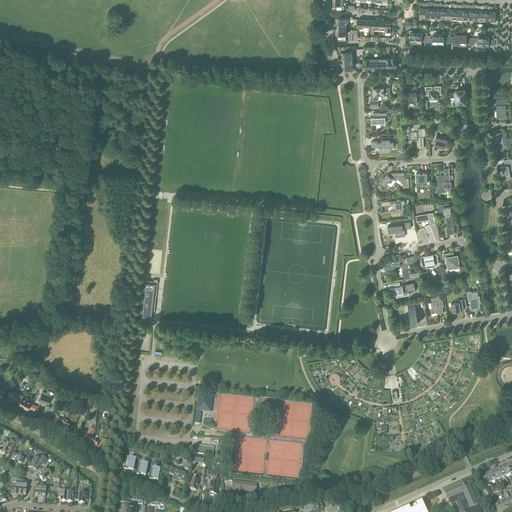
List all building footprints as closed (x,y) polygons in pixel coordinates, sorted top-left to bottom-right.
[(332,0),(332,4),(338,5),(337,9),(342,9),(342,0),(332,0)] [(499,15),(496,15),(496,12),(490,11),(490,21),(495,21),(495,24),(498,24),(499,15)] [(337,29),(336,29),(335,35),(340,35),(340,40),(345,40),(346,33),(346,30),(337,29)] [(483,36),(483,46),(489,46),(489,44),(491,44),(491,45),(494,45),(495,35),(489,35),(489,36),(483,36)] [(396,56),(396,58),(391,58),(391,67),(397,67),(397,65),(400,64),(398,56),(396,56)] [(425,96),(429,95),(429,100),(438,99),(438,95),(441,95),(441,86),(434,86),(434,87),(432,87),(432,86),(425,87),(425,96)] [(378,100),(378,95),(381,95),(381,96),(390,96),(390,88),(384,88),(384,87),(373,88),(373,91),(370,91),(371,101),(370,101),(370,106),(371,106),(371,108),(378,108),(378,106),(379,106),(378,100)] [(416,92),(414,92),(414,87),(412,87),(411,87),(406,88),(406,93),(409,93),(409,95),(408,95),(405,95),(405,102),(413,102),(414,103),(414,104),(415,104),(416,104),(417,104),(417,103),(417,102),(420,102),(420,95),(417,95),(416,95),(416,92)] [(450,104),(465,103),(465,90),(455,91),(455,92),(450,92),(450,104)] [(492,100),(492,108),(494,108),(495,110),(497,110),(498,117),(500,117),(501,119),(507,119),(506,112),(505,108),(506,108),(506,100),(492,100)] [(381,126),(380,123),(385,123),(385,118),(389,118),(389,113),(373,113),(373,118),(371,118),(371,124),(376,124),(376,127),(381,126)] [(425,127),(420,127),(420,125),(421,125),(420,123),(413,124),(414,131),(410,131),(410,139),(414,139),(414,137),(417,137),(417,148),(424,148),(423,135),(425,135),(425,127)] [(506,132),(495,134),(496,143),(498,142),(499,149),(511,147),(510,138),(507,139),(506,132)] [(444,136),(437,135),(434,140),(435,141),(435,140),(435,141),(433,149),(437,150),(439,147),(439,146),(441,146),(442,147),(446,147),(446,142),(448,138),(445,136),(444,136)] [(388,147),(394,147),(394,141),(390,142),(390,139),(389,139),(389,137),(381,137),(382,142),(378,142),(378,141),(371,141),(371,146),(378,146),(378,147),(380,147),(380,151),(388,151),(388,147)] [(503,167),(502,167),(500,167),(501,170),(503,170),(504,176),(503,176),(504,180),(508,179),(508,178),(511,177),(511,169),(511,165),(511,164),(511,162),(511,159),(504,160),(504,165),(503,165),(503,167)] [(449,177),(449,168),(443,169),(443,177),(441,177),(441,175),(436,176),(437,186),(435,186),(436,193),(442,193),(441,192),(445,192),(444,188),(450,187),(449,179),(450,179),(450,176),(449,177)] [(404,172),(391,173),(388,176),(387,177),(386,176),(381,180),(379,182),(381,184),(382,183),(385,186),(387,184),(389,185),(394,179),(397,179),(403,184),(403,188),(409,187),(409,178),(405,178),(404,172)] [(423,184),(427,184),(427,172),(422,173),(422,174),(421,174),(421,173),(416,173),(416,177),(416,180),(417,184),(421,184),(421,183),(423,183),(423,184)] [(397,200),(381,202),(382,206),(393,205),(393,207),(394,208),(396,208),(398,209),(401,209),(402,209),(403,209),(403,204),(409,203),(408,199),(400,200),(400,199),(399,199),(398,199),(397,199),(397,200)] [(454,234),(453,231),(455,231),(450,203),(438,205),(439,211),(443,211),(443,212),(444,212),(447,228),(446,228),(447,234),(453,233),(454,234)] [(433,212),(416,215),(417,222),(417,221),(418,223),(421,224),(422,223),(421,221),(428,220),(429,223),(429,224),(430,224),(425,226),(427,233),(432,231),(430,226),(435,224),(433,212)] [(407,228),(407,222),(402,222),(402,224),(388,226),(388,232),(395,232),(396,237),(405,236),(405,230),(403,230),(403,229),(407,228)] [(426,268),(435,266),(435,264),(438,263),(437,254),(420,257),(422,266),(426,266),(426,268)] [(445,265),(447,264),(448,268),(454,267),(455,269),(459,268),(459,266),(459,264),(460,264),(460,260),(458,260),(457,256),(451,257),(451,254),(443,255),(445,265)] [(401,265),(404,279),(410,278),(409,274),(411,273),(410,268),(408,269),(407,264),(417,262),(416,256),(406,258),(384,262),(385,269),(395,267),(395,266),(401,265)] [(151,281),(144,280),(144,283),(140,319),(150,320),(151,311),(154,312),(158,280),(151,279),(151,281)] [(405,287),(403,287),(403,286),(400,286),(399,282),(388,284),(389,288),(390,288),(391,296),(395,295),(396,298),(409,295),(408,292),(415,290),(414,283),(405,284),(405,287)] [(477,310),(477,309),(480,308),(479,304),(481,303),(479,296),(478,296),(477,292),(471,293),(471,291),(467,292),(466,287),(464,287),(465,293),(466,292),(468,300),(469,299),(470,305),(469,305),(470,311),(477,310)] [(431,303),(432,308),(430,309),(431,314),(437,312),(437,314),(440,314),(440,313),(443,313),(442,307),(444,307),(443,301),(441,301),(440,295),(437,296),(437,297),(431,298),(432,302),(431,303)] [(467,307),(465,299),(459,300),(459,302),(451,304),(452,312),(456,311),(457,313),(458,313),(459,313),(460,313),(460,312),(461,311),(460,309),(467,307)] [(418,324),(414,303),(408,305),(408,310),(409,320),(410,320),(411,325),(413,325),(418,324)] [(23,406),(26,400),(23,398),(24,396),(17,393),(16,394),(14,392),(11,398),(19,402),(18,404),(23,406)] [(39,401),(49,405),(52,395),(42,392),(39,401)] [(207,410),(209,395),(198,394),(195,424),(198,424),(199,424),(201,411),(200,411),(200,410),(207,410)] [(31,403),(26,400),(23,406),(28,409),(29,407),(34,410),(36,406),(31,403)] [(81,413),(87,415),(92,403),(86,400),(81,413)] [(56,424),(62,428),(65,422),(58,417),(55,421),(57,423),(56,424)] [(65,422),(62,428),(67,431),(68,430),(70,431),(73,427),(71,426),(71,425),(65,422)] [(94,430),(90,428),(83,439),(85,441),(84,442),(90,446),(93,440),(91,438),(95,432),(94,430)] [(99,443),(93,440),(90,446),(96,449),(96,448),(99,450),(104,441),(101,439),(99,443)] [(2,441),(0,444),(0,452),(5,455),(5,453),(9,455),(15,443),(8,440),(6,443),(2,441)] [(213,448),(192,445),(191,453),(212,456),(213,448)] [(12,458),(22,463),(24,459),(26,460),(29,455),(23,452),(22,455),(15,452),(12,458)] [(35,458),(33,461),(31,461),(28,467),(36,471),(40,463),(43,465),(46,459),(41,456),(39,460),(34,457),(34,458),(35,458)] [(195,456),(194,463),(203,464),(204,457),(195,456)] [(133,472),(136,459),(135,458),(135,459),(127,457),(124,469),(133,471),(132,472),(133,472)] [(145,477),(148,464),(147,464),(139,462),(137,474),(145,476),(145,477)] [(214,468),(214,471),(208,470),(207,475),(221,477),(222,469),(223,469),(223,463),(220,462),(219,469),(214,468)] [(507,465),(501,467),(505,476),(510,474),(507,465)] [(174,473),(176,474),(174,478),(178,480),(182,481),(183,482),(186,474),(181,472),(182,469),(179,467),(177,471),(175,470),(170,468),(168,473),(173,475),(174,473)] [(497,470),(500,478),(505,476),(501,467),(497,470)] [(41,475),(39,477),(43,482),(51,475),(45,468),(39,473),(41,475)] [(157,482),(160,469),(151,468),(149,479),(157,481),(157,482)] [(496,480),(500,478),(497,470),(492,472),(496,480)] [(487,474),(491,482),(496,480),(492,472),(487,474)] [(485,485),(491,482),(487,474),(482,476),(485,485)] [(16,483),(16,488),(26,489),(27,483),(23,483),(23,480),(19,480),(20,477),(13,476),(13,482),(16,483)] [(196,491),(199,480),(192,478),(189,489),(196,491)] [(210,494),(210,495),(210,496),(213,496),(214,496),(214,495),(216,495),(218,485),(219,485),(220,479),(214,478),(213,484),(209,483),(208,494),(210,494)] [(233,482),(232,490),(235,490),(235,493),(243,493),(243,491),(255,492),(256,484),(233,482)] [(36,486),(35,492),(45,493),(46,487),(48,487),(48,484),(39,483),(39,486),(36,486)] [(481,511),(478,505),(479,505),(470,485),(465,487),(463,483),(444,491),(447,499),(449,499),(455,511),(481,511)] [(26,496),(26,489),(16,488),(15,498),(22,498),(23,495),(26,496)] [(60,502),(66,503),(67,492),(61,491),(61,489),(58,489),(57,499),(60,499),(60,502)] [(72,493),(67,492),(66,503),(72,503),(73,500),(75,500),(77,490),(72,489),(72,493)] [(45,502),(45,493),(35,492),(34,498),(37,498),(37,501),(45,502)] [(87,502),(88,494),(79,493),(78,504),(84,504),(85,501),(87,502)] [(409,507),(397,511),(427,511),(422,501),(409,507)] [(503,511),(504,511),(500,503),(499,501),(497,502),(498,504),(495,506),(497,511),(503,511)] [(509,511),(505,501),(500,503),(504,511),(507,510),(508,511),(509,511)]
